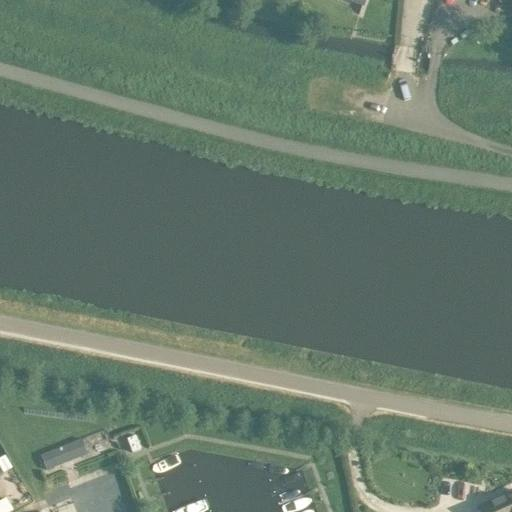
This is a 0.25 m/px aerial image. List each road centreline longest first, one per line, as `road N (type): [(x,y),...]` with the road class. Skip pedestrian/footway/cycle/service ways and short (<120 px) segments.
road 1 (unclassified): [(511,182),(288,147),(0,69)]
road 2 (unclassified): [(0,321),(511,421)]
